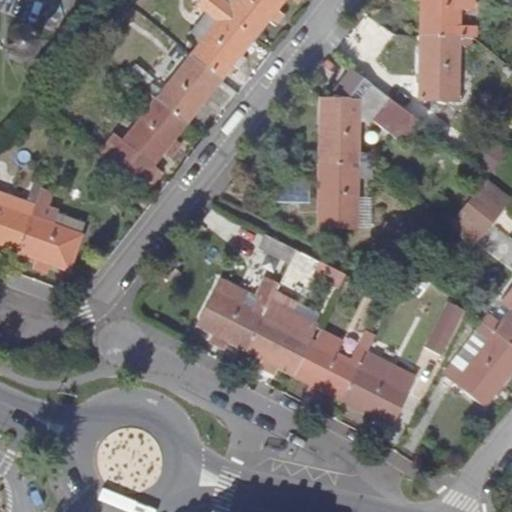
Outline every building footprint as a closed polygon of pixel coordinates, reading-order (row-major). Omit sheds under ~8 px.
[(254,39),(204,0),(201,0),(197,5),(208,14),(190,38),(200,45),(190,58),(221,81),(233,66),(239,70),(247,60),(241,55),(254,39)] [(230,8),(220,0),(204,0),(254,39),(268,21),(274,26),(282,15),(277,10),(284,0),(292,0),(296,2),(297,0),(234,0),(236,1),(230,8)] [(459,37),(471,37),(472,37),(472,26),(459,26),(459,10),(472,9),(472,0),(414,0),(414,2),(421,2),(420,37),(459,37)] [(15,29),(10,30),(6,34),(4,38),(2,42),(2,47),(4,52),(7,56),(10,59),(15,61),(20,62),(25,60),(29,58),(33,54),(35,50),(36,45),(35,40),(33,35),(29,32),(25,29),(20,28),(15,29)] [(458,102),(459,45),(459,37),(420,37),(419,101),(458,102)] [(471,45),(471,37),(459,37),(459,45),(471,45)] [(221,81),(190,58),(161,93),(156,100),(187,124),(221,81)] [(127,78),(144,90),(150,81),(134,69),(127,78)] [(411,134),(419,123),(352,70),(320,99),(319,164),(358,165),(358,154),(358,121),(372,121),(403,144),(411,134)] [(152,86),(146,92),(156,100),(161,93),(152,86)] [(156,100),(146,92),(141,99),(151,106),(156,100)] [(151,106),(123,142),(153,166),(165,151),(172,156),(180,145),(174,140),(187,124),(156,100),(151,106)] [(430,132),(419,123),(411,134),(423,143),(430,132)] [(488,177),(507,153),(484,134),(465,159),(488,177)] [(161,172),(153,166),(123,142),(115,135),(98,156),(144,193),(161,172)] [(358,165),(371,165),(371,154),(358,154),(358,165)] [(358,165),(319,164),(318,196),(309,196),(309,182),(272,182),(272,204),(303,204),(303,212),(318,212),(318,229),(356,229),(357,175),(358,165)] [(371,176),(371,165),(358,165),(357,175),(371,176)] [(466,204),(492,224),(503,210),(476,191),(466,204)] [(0,247),(17,253),(30,216),(34,205),(28,203),(0,192),(0,247)] [(80,235),(53,225),(38,219),(42,209),(45,210),(50,195),(40,192),(38,196),(34,205),(30,216),(17,253),(42,262),(39,270),(47,273),(50,265),(68,272),(82,235),(80,235)] [(31,193),(28,203),(34,205),(38,196),(31,193)] [(362,194),(361,225),(372,226),(374,195),(362,194)] [(481,238),(492,224),(466,204),(455,218),(481,238)] [(56,214),(53,225),(80,235),(85,224),(56,214)] [(289,263),(296,249),(266,234),(259,249),(289,263)] [(326,277),(341,284),(346,273),(331,266),(326,277)] [(257,300),(220,281),(196,326),(245,352),(270,304),(279,286),(270,282),(268,280),(257,300)] [(511,309),(500,324),(494,333),(511,347),(511,289),(507,296),(511,300),(511,309)] [(511,300),(507,296),(490,317),(500,324),(511,309),(511,300)] [(448,299),(424,343),(444,353),(468,310),(448,299)] [(280,369),(294,377),(318,330),(270,304),(245,352),(262,360),(259,368),(276,377),(280,369)] [(500,324),(490,317),(488,315),(482,323),(494,333),(500,324)] [(494,333),(482,323),(475,331),(487,341),(494,333)] [(360,367),(353,363),(337,354),(342,343),(318,330),(294,377),(310,385),(307,392),(321,400),(325,393),(342,402),(360,367)] [(484,407),(511,371),(511,347),(494,333),(487,341),(454,383),(484,407)] [(362,345),(353,363),(360,367),(368,351),(369,349),(362,345)] [(416,376),(368,351),(360,367),(342,402),(364,413),(361,419),(370,424),(374,418),(391,426),(416,376)]
